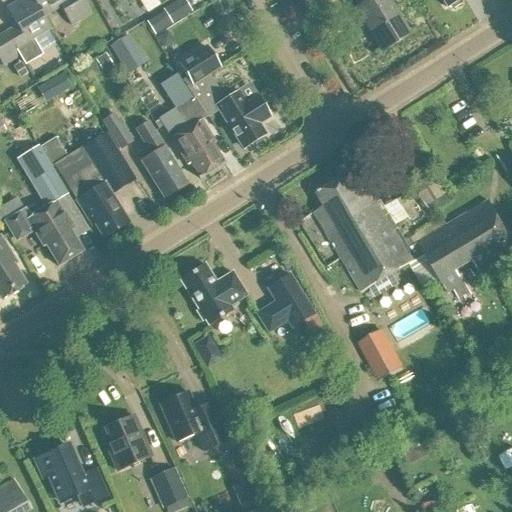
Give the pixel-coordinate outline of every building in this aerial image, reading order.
[(6,34),(19,57),(24,64),(41,54),(33,41),(50,31),(43,19),(32,0),(24,0),(6,11),(16,28),(6,34)] [(32,0),(43,19),(60,9),(71,27),(92,15),(83,0),(64,0),(63,0),(32,0)] [(183,0),(179,0),(163,11),(172,25),(191,13),(183,0)] [(373,53),(374,54),(423,23),(422,22),(407,32),(387,0),(366,0),(370,5),(351,17),(351,18),(352,19),(358,15),(379,49),(373,53)] [(440,0),(446,9),(447,9),(452,10),(452,11),(461,5),(462,0),(461,0),(440,0)] [(167,33),(157,40),(163,50),(169,46),(171,40),(167,33)] [(0,62),(3,67),(19,57),(6,34),(0,37),(0,62)] [(110,48),(118,62),(136,51),(127,37),(110,48)] [(199,46),(171,62),(185,84),(212,67),(199,46)] [(112,65),(105,55),(95,61),(102,72),(112,65)] [(27,75),(20,64),(13,68),(19,79),(27,75)] [(66,73),(51,81),(59,95),(74,87),(66,73)] [(208,75),(186,89),(208,120),(218,113),(225,122),(223,124),(230,136),(232,135),(243,150),(253,144),(254,146),(262,141),(261,139),(265,136),(258,126),(269,119),(255,97),(254,98),(256,101),(247,108),(238,93),(225,101),(208,75)] [(177,76),(160,86),(175,111),(187,131),(171,141),(187,168),(190,166),(199,180),(224,165),(212,147),(215,145),(202,124),(207,120),(193,100),(192,101),(177,76)] [(114,115),(101,123),(120,151),(132,143),(114,115)] [(135,130),(142,142),(152,157),(141,164),(164,200),(187,186),(163,149),(163,150),(154,135),(147,123),(135,130)] [(106,134),(54,166),(76,201),(92,227),(95,226),(104,240),(128,225),(110,196),(135,181),(106,134)] [(79,216),(38,148),(36,149),(17,161),(46,209),(29,219),(24,212),(5,224),(16,242),(33,232),(43,248),(45,247),(58,267),(82,253),(70,233),(72,231),(67,223),(79,216)] [(325,208),(315,214),(363,294),(427,256),(448,295),(454,291),(458,298),(461,303),(472,296),(469,292),(465,285),(504,261),(511,272),(511,271),(511,241),(489,202),(410,250),(381,203),(378,205),(365,184),(361,186),(354,173),(317,195),(325,208)] [(436,179),(416,190),(429,215),(450,204),(436,179)] [(12,257),(0,238),(0,299),(2,302),(26,287),(13,265),(12,257)] [(196,308),(198,311),(208,327),(233,312),(231,308),(247,298),(239,285),(233,274),(216,285),(204,266),(180,281),(191,299),(189,301),(193,309),(196,308)] [(312,314),(289,277),(268,291),(276,304),(258,316),(268,333),(287,321),(291,327),(312,314)] [(378,334),(357,345),(375,378),(396,366),(378,334)] [(209,360),(222,356),(215,337),(203,341),(209,360)] [(199,420),(188,394),(160,406),(176,444),(195,435),(203,454),(227,443),(214,413),(199,420)] [(151,458),(133,418),(104,430),(110,443),(105,445),(117,473),(151,458)] [(82,477),(70,449),(57,455),(55,451),(34,461),(42,480),(47,478),(58,502),(74,495),(76,498),(78,497),(82,508),(107,498),(95,471),(82,477)] [(175,468),(149,479),(163,510),(164,509),(165,511),(185,511),(191,510),(186,499),(188,499),(175,468)] [(241,494),(235,497),(241,511),(262,503),(252,480),(238,486),(241,494)] [(0,511),(28,511),(30,511),(12,481),(0,487),(0,511)]
